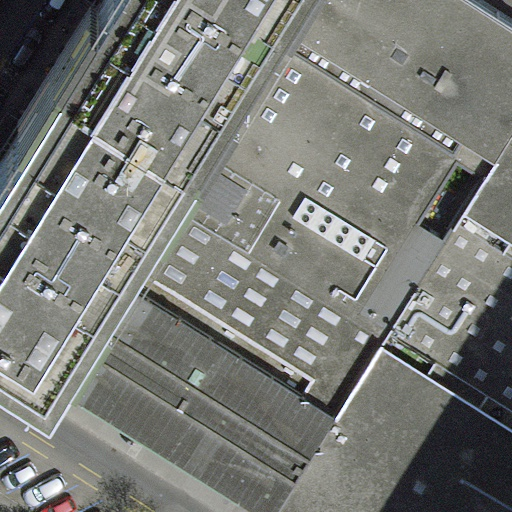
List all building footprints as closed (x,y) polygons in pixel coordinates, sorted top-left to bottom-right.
[(197,145),(278,19),(289,0),(99,0),(61,61),(197,145)] [(511,132),(511,25),(472,0),(289,0),(278,19),(466,138),(497,156),(511,132)] [(278,19),(197,145),(53,374),(272,511),(274,511),(417,285),(418,282),(387,263),(466,138),(278,19)] [(53,374),(197,145),(61,61),(0,159),(0,346),(51,379),(53,374)] [(511,511),(511,132),(497,156),(418,282),(417,285),(274,511),(511,511)] [(497,156),(466,138),(387,263),(418,282),(497,156)]
